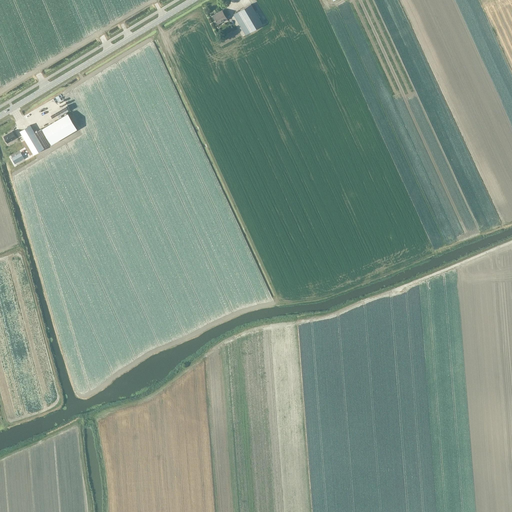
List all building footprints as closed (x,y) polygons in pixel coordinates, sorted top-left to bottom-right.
[(246,35),(247,35),(263,25),(251,4),(234,14),(246,35)] [(227,18),(223,11),(218,14),(217,13),(213,16),(217,24),(227,18)] [(64,116),(42,129),(51,144),(77,129),(67,112),(63,114),(64,116)] [(44,149),(30,125),(20,131),(34,155),(44,149)] [(4,136),(4,137),(4,138),(5,140),(6,140),(8,143),(16,138),(12,131),(4,136)] [(21,152),(11,157),(15,164),(24,158),(21,152)]
